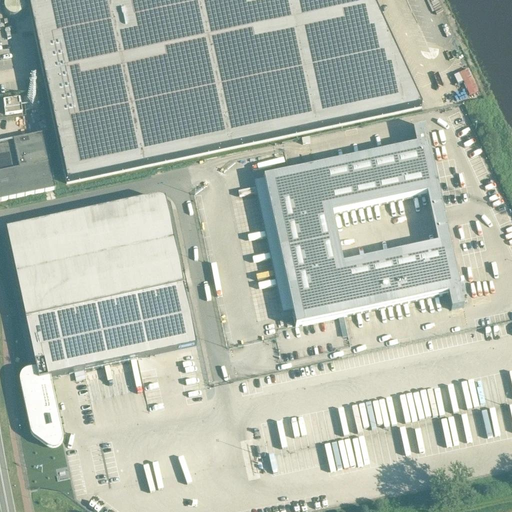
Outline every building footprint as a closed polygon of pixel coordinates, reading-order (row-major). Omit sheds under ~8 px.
[(27,0),(67,185),(421,109),(370,0),(27,0)] [(22,113),(20,99),(3,101),(5,116),(22,113)] [(295,329),(448,296),(451,311),(463,309),(424,129),(412,131),(416,147),(303,171),(302,164),(296,165),(297,172),(263,180),(295,329)] [(0,202),(55,192),(44,135),(0,144),(0,202)] [(157,200),(5,232),(25,322),(35,370),(31,371),(29,372),(27,372),(25,373),(23,374),(22,376),(21,377),(20,379),(19,381),(19,383),(20,385),(20,387),(21,389),(30,434),(31,436),(32,438),(33,439),(35,440),(37,441),(38,443),(40,444),(42,445),(43,446),(45,447),(46,448),(48,449),(50,450),(52,450),(54,450),(56,450),(58,449),(59,448),(61,446),(62,444),(62,442),(63,441),(63,438),(50,379),(196,348),(183,288),(165,202),(157,200)]
